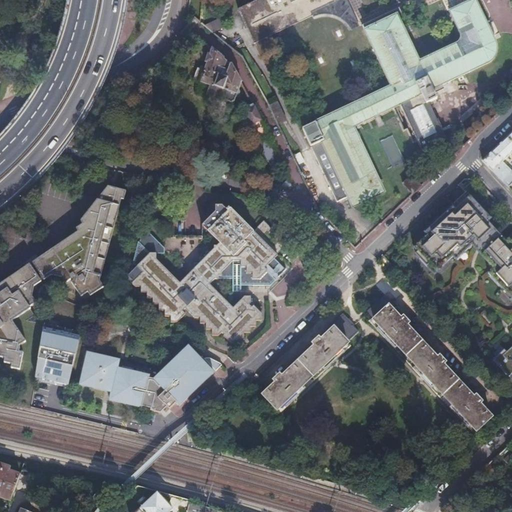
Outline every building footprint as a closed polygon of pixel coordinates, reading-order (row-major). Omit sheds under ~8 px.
[(252,41),(312,14),(310,11),(334,0),(247,0),(235,6),(252,41)] [(379,13),(359,22),(389,89),(301,130),(311,153),(335,203),(347,197),(352,208),(383,193),(354,128),(400,106),(422,153),(446,141),(428,101),(437,97),(433,87),(487,61),(490,59),(492,57),(493,54),(494,51),(494,47),(494,45),(493,43),(473,0),(469,0),(458,5),(453,7),(448,10),(460,39),(417,60),(392,7),(379,13)] [(334,0),(310,11),(312,14),(313,13),(317,12),(320,12),(323,12),(326,12),(331,13),(335,14),(337,15),(340,17),(342,18),(344,20),(346,23),(348,25),(349,27),(358,23),(355,17),(347,0),(334,0)] [(355,17),(358,23),(359,22),(379,13),(376,8),(355,17)] [(231,66),(211,50),(203,70),(195,67),(190,80),(207,87),(204,96),(229,107),(232,105),(240,83),(231,66)] [(268,144),(270,143),(252,107),(242,111),(250,128),(245,130),(249,138),(253,139),(266,143),(268,144)] [(511,133),(483,161),(509,190),(511,187),(511,171),(505,164),(511,157),(511,133)] [(266,148),(266,143),(253,139),(252,144),(266,148)] [(402,185),(413,195),(421,187),(411,177),(402,185)] [(0,358),(5,360),(4,364),(12,366),(11,370),(20,371),(23,354),(19,354),(20,349),(19,348),(26,343),(12,323),(31,310),(29,309),(36,304),(35,302),(39,299),(39,298),(39,297),(39,296),(39,295),(39,294),(39,293),(40,293),(40,292),(40,291),(41,290),(41,289),(42,289),(42,288),(43,287),(44,287),(44,286),(45,286),(46,285),(47,285),(48,284),(49,284),(50,284),(51,284),(52,284),(53,284),(54,284),(55,284),(56,284),(57,285),(58,285),(59,286),(63,283),(65,285),(72,280),(73,282),(71,284),(80,298),(87,294),(89,297),(102,288),(98,282),(121,201),(124,201),(126,193),(108,188),(80,223),(82,226),(76,230),(78,233),(0,285),(0,358)] [(426,235),(413,247),(417,251),(414,254),(418,258),(426,266),(433,274),(452,256),(455,260),(471,245),(475,241),(492,259),(488,263),(492,268),(487,273),(503,290),(501,292),(510,302),(511,299),(511,242),(508,238),(505,241),(489,224),(492,221),(466,193),(435,222),(435,221),(423,232),(426,235)] [(230,283),(230,289),(244,290),(268,290),(273,285),(267,279),(277,269),(272,264),(275,261),(273,258),(283,247),(263,225),(253,235),(230,211),(226,215),(221,209),(214,210),(214,215),(200,228),(218,247),(210,255),(204,255),(204,260),(198,260),(197,266),(191,266),(192,272),(175,287),(153,262),(154,255),(161,256),(162,251),(144,232),(143,233),(142,234),(142,235),(141,235),(141,236),(140,236),(140,237),(139,238),(139,239),(138,239),(138,240),(138,241),(137,241),(137,242),(137,243),(137,244),(136,244),(136,245),(131,264),(134,267),(133,268),(139,274),(128,285),(131,290),(137,289),(137,295),(142,295),(142,301),(148,302),(148,307),(154,308),(154,314),(160,314),(159,320),(166,320),(165,327),(172,326),(183,314),(190,321),(195,322),(195,328),(200,329),(201,334),(206,334),(206,340),(213,340),(215,339),(225,350),(232,350),(232,345),(238,345),(238,339),(243,339),(244,333),(250,333),(250,327),(257,327),(257,320),(247,309),(247,301),(240,301),(229,312),(206,287),(211,282),(216,283),(216,282),(230,283)] [(283,275),(277,269),(267,279),(273,285),(283,275)] [(383,297),(366,311),(374,320),(370,324),(472,434),(493,414),(383,297)] [(340,315),(258,392),(277,412),(348,345),(345,342),(356,332),(340,315)] [(57,333),(43,330),(34,379),(68,386),(78,342),(56,337),(57,333)] [(79,338),(57,333),(56,337),(78,342),(79,338)] [(495,357),(492,360),(508,376),(511,372),(511,345),(505,352),(503,350),(495,357)] [(495,357),(503,350),(501,347),(493,354),(495,357)] [(150,412),(160,414),(166,408),(169,411),(176,404),(179,407),(213,374),(187,348),(154,381),(148,380),(148,377),(144,376),(144,373),(121,368),(120,374),(116,373),(119,362),(86,355),(79,388),(111,394),(109,403),(141,410),(142,408),(150,410),(150,412)] [(203,360),(215,372),(221,365),(219,363),(215,361),(211,360),(207,360),(203,360)] [(0,498),(10,502),(20,476),(0,468),(0,498)] [(140,508),(136,511),(167,511),(170,509),(156,493),(146,502),(145,501),(139,506),(140,508)]
